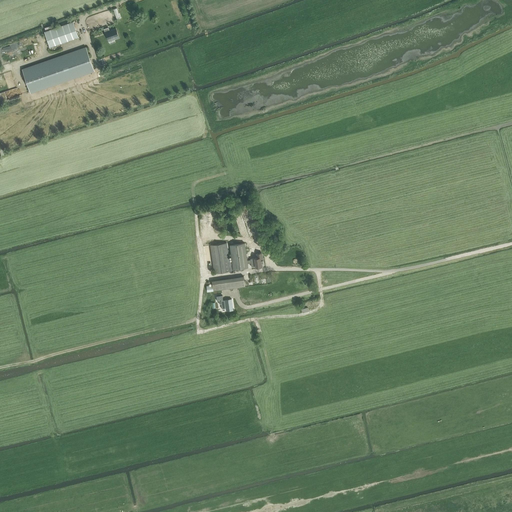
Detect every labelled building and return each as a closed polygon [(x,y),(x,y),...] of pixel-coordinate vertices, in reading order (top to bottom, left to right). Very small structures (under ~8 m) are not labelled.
[(79,37),(73,21),(44,31),(50,47),(79,37)] [(114,39),(119,37),(116,28),(105,32),(108,39),(114,37),(114,39)] [(95,71),(86,47),(22,68),(31,93),(95,71)] [(256,267),(262,266),(262,263),(263,262),(262,253),(257,253),(257,257),(250,258),(250,260),(247,260),(245,243),(230,245),(232,261),(229,261),(227,243),(210,245),(214,273),(234,270),(233,269),(248,267),(247,263),(251,263),(251,266),(256,266),(256,267)] [(245,286),(243,276),(212,281),(212,285),(206,286),(207,291),(245,286)] [(222,295),(216,296),(217,301),(219,301),(220,304),(221,304),(222,309),(226,308),(226,310),(233,310),(232,299),(223,300),(222,295)]
